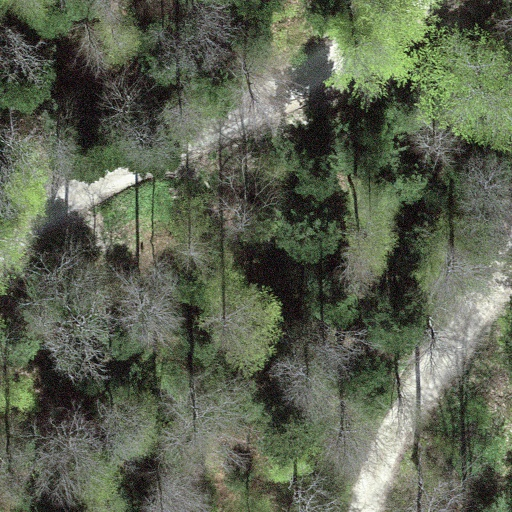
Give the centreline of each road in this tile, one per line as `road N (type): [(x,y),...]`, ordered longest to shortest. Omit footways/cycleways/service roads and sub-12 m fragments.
road 1 (track): [(414,0),(358,45),(53,207),(0,255)]
road 2 (track): [(364,511),(402,415),(511,242)]
